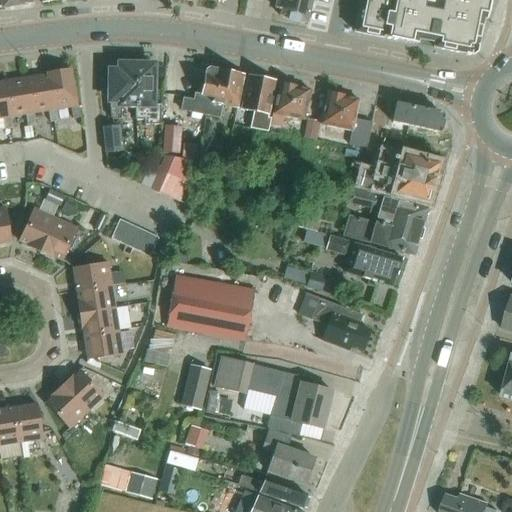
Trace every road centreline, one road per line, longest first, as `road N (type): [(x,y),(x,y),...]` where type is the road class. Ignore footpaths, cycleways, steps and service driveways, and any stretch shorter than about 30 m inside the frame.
road 1 (tertiary): [(479,94),(197,33),(80,31)]
road 2 (tertiary): [(389,511),(504,149)]
road 3 (residential): [(0,374),(31,365),(45,339),(35,289),(22,278),(0,278)]
road 4 (residential): [(327,511),(387,376)]
road 5 (residential): [(94,172),(80,31)]
